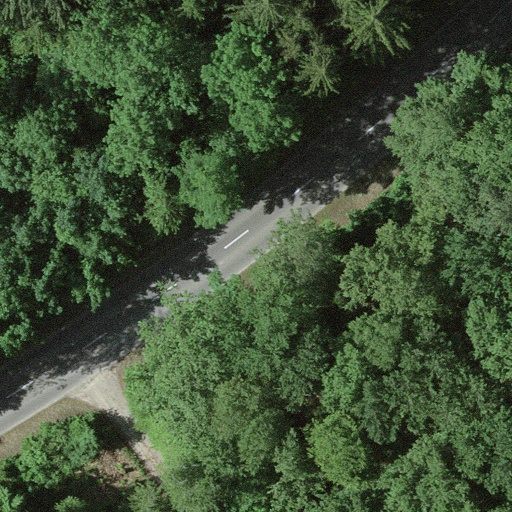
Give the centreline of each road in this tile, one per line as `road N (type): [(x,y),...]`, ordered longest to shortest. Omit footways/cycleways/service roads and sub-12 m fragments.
road 1 (tertiary): [(0,399),(272,211),(510,0)]
road 2 (track): [(75,351),(197,511)]
